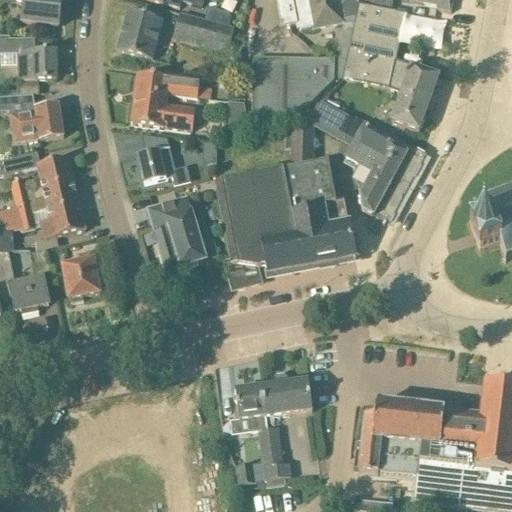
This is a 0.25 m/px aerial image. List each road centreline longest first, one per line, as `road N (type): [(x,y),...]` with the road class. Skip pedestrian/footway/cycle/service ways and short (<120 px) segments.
road 1 (residential): [(157,344),(90,97),(92,0)]
road 2 (residential): [(391,288),(473,127),(500,0)]
road 3 (unclassified): [(157,344),(391,288)]
road 4 (residential): [(0,379),(157,344)]
road 5 (residential): [(511,327),(456,326),(424,315),(391,288)]
